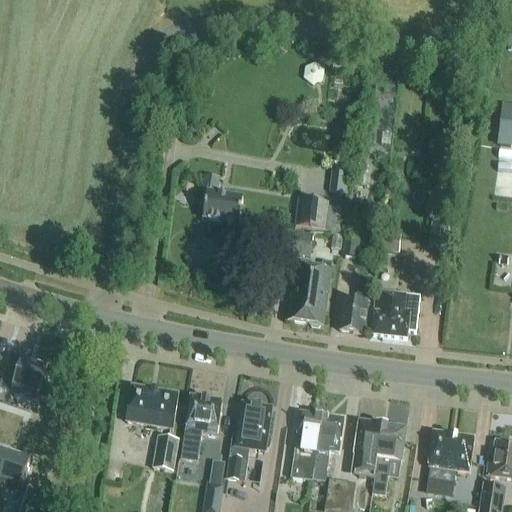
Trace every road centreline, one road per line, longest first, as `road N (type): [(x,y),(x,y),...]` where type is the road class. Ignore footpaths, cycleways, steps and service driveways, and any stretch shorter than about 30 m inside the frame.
road 1 (unclassified): [(107,321),(135,123),(153,55),(189,29),(253,20),(440,53),(470,36),(482,0)]
road 2 (tertiary): [(511,383),(388,372),(107,321)]
